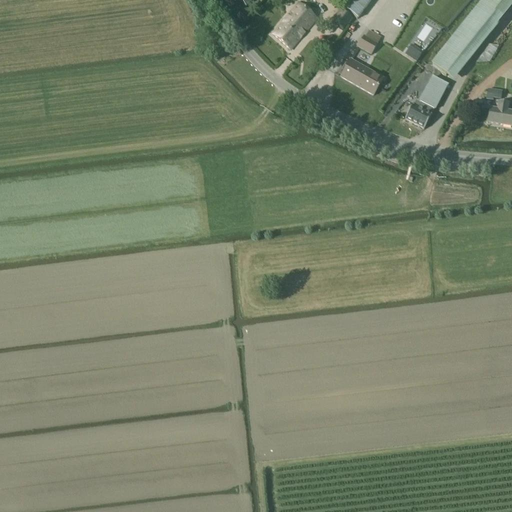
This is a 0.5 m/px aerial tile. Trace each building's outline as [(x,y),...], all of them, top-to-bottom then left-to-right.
[(357,20),(372,1),(370,0),(347,0),(341,8),(357,20)] [(453,83),(511,8),(511,0),(484,0),(431,66),(453,83)] [(290,51),(317,20),(299,4),(273,36),(290,51)] [(341,10),(331,23),(343,32),(353,18),(341,10)] [(364,37),(357,48),(371,56),(377,45),(380,39),(369,32),(365,38),(364,37)] [(416,63),(423,53),(411,45),(405,55),(416,63)] [(499,47),(490,46),(476,63),(489,63),(499,47)] [(373,97),(383,79),(350,61),(340,78),(373,97)] [(421,104),(422,104),(428,108),(435,111),(448,86),(434,79),(421,104)] [(488,91),(486,100),(492,101),(492,99),(500,101),(501,93),(488,91)] [(412,107),(405,121),(424,131),(431,116),(434,111),(428,108),(422,104),(421,104),(416,101),(413,107),(412,107)] [(490,108),(487,124),(511,128),(511,126),(511,112),(507,111),(508,104),(498,103),(497,110),(490,108)]
